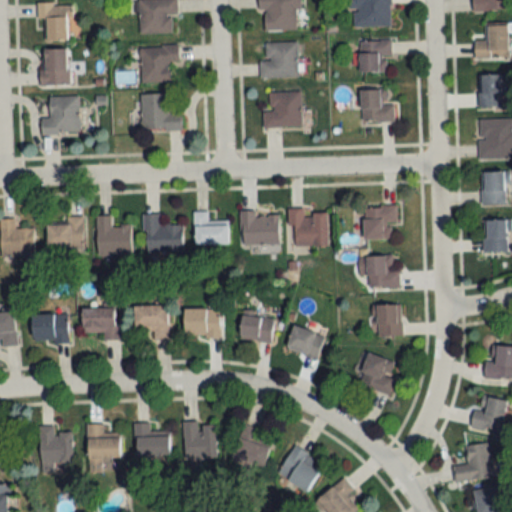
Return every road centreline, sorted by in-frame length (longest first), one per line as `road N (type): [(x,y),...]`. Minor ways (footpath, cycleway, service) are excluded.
road 1 (residential): [(392,469),(430,404),(439,349),(426,0)]
road 2 (residential): [(0,177),(431,167)]
road 3 (residential): [(392,469),(321,414),(257,388),(0,391)]
road 4 (residential): [(220,172),(213,0)]
